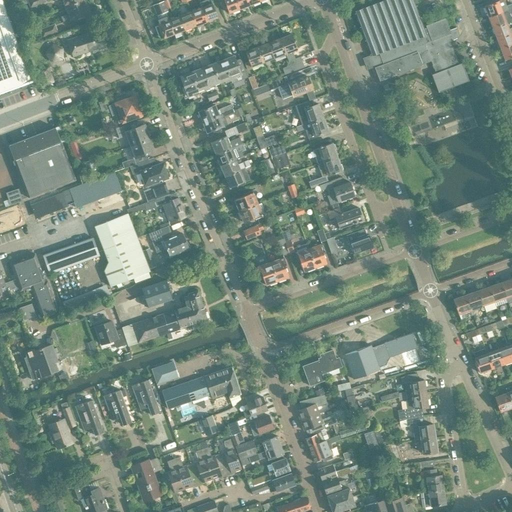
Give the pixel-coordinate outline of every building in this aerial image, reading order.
[(0,0),(0,92),(22,85),(32,81),(2,0),(0,0)] [(71,20),(71,21),(90,13),(84,0),(83,0),(66,7),(68,14),(62,16),(64,23),(71,20)] [(218,17),(211,0),(206,0),(200,3),(207,22),(207,21),(209,22),(212,21),(213,19),(218,17)] [(234,13),(239,11),(239,10),(240,9),(236,0),(223,0),(229,13),(233,12),(234,13)] [(236,0),(240,9),(241,9),(241,10),(246,8),(246,7),(250,5),(247,0),(236,0)] [(380,81),(423,65),(422,64),(432,60),(436,73),(432,74),(439,92),(469,80),(462,63),(458,64),(449,41),(459,36),(456,28),(456,27),(450,30),(445,18),(426,25),(425,21),(421,22),(420,18),(423,17),(420,7),(416,9),(415,4),(418,3),(417,0),(385,0),(386,2),(381,3),(380,0),(371,3),(372,7),(366,9),(365,8),(364,7),(363,7),(361,8),(360,9),(359,10),(359,12),(356,13),(357,17),(356,19),(356,20),(357,21),(358,22),(359,23),(362,29),(360,29),(364,39),(365,38),(368,44),(367,45),(367,47),(368,48),(369,49),(370,50),(374,61),(376,67),(374,67),(380,81)] [(169,20),(166,12),(168,11),(167,9),(164,1),(152,6),(156,16),(157,15),(158,19),(156,20),(159,27),(155,29),(157,34),(161,32),(163,38),(174,34),(169,20)] [(498,1),(484,6),(488,17),(511,8),(511,4),(511,3),(500,8),(498,1)] [(199,3),(201,8),(191,12),(196,26),(207,22),(200,3),(199,3)] [(511,8),(488,17),(493,28),(506,23),(511,20),(509,14),(511,12),(511,8)] [(196,26),(191,12),(180,16),(185,30),(196,26)] [(169,20),(174,34),(185,30),(180,16),(169,20)] [(511,27),(508,29),(506,23),(493,28),(497,38),(511,32),(511,27)] [(58,32),(55,24),(40,30),(43,37),(58,32)] [(104,29),(67,41),(73,57),(109,45),(104,29)] [(501,49),(511,44),(511,38),(511,37),(511,32),(497,38),(501,49)] [(297,49),(291,34),(280,38),(286,54),(290,65),(290,66),(302,62),(300,57),(295,59),(292,51),(297,49)] [(269,43),(275,58),(286,54),(280,38),(269,43)] [(263,62),(275,58),(269,43),(257,47),(263,62)] [(505,60),(511,57),(511,44),(501,49),(505,60)] [(251,67),(263,62),(257,47),(245,52),(249,61),(244,63),(247,70),(252,68),(251,67)] [(61,48),(51,48),(48,58),(57,64),(65,57),(61,48)] [(229,57),(228,58),(223,60),(231,80),(232,84),(248,77),(241,58),(236,61),(234,56),(233,56),(232,56),(229,57)] [(225,80),(225,82),(231,80),(223,60),(218,62),(216,61),(214,62),(213,64),(219,82),(225,80)] [(290,65),(282,68),(285,74),(304,67),(302,62),(290,66),(290,65)] [(207,65),(206,67),(202,68),(210,88),(215,86),(214,84),(219,82),(213,64),(212,65),(210,64),(207,65)] [(48,67),(38,71),(43,85),(53,81),(48,67)] [(192,71),(192,72),(191,72),(199,92),(198,90),(203,88),(204,90),(210,88),(202,68),(197,70),(196,69),(192,71)] [(185,75),(180,77),(188,96),(191,95),(196,106),(203,104),(199,92),(191,72),(190,73),(189,72),(186,73),(185,75)] [(252,89),(258,87),(253,76),(248,78),(252,89)] [(270,82),(267,83),(270,90),(272,90),(278,87),(282,99),(293,95),(293,96),(313,89),(308,76),(289,84),(288,83),(283,85),(280,78),(277,79),(270,82)] [(62,77),(53,81),(56,87),(65,84),(62,77)] [(99,102),(99,103),(103,114),(111,112),(112,115),(115,114),(119,123),(137,117),(138,117),(138,118),(139,118),(140,118),(141,118),(141,117),(142,117),(142,116),(143,116),(143,115),(143,114),(143,113),(143,112),(142,112),(142,111),(141,111),(140,111),(139,111),(136,100),(136,99),(137,99),(137,98),(137,97),(136,96),(136,95),(135,95),(134,95),(133,95),(132,95),(132,96),(131,96),(131,97),(131,98),(109,106),(107,100),(99,102)] [(390,115),(403,110),(400,101),(387,106),(390,115)] [(301,120),(294,122),(296,128),(323,118),(318,104),(305,108),(307,116),(301,118),(301,120)] [(202,122),(233,110),(231,106),(219,111),(219,110),(217,110),(215,105),(198,112),(202,122)] [(233,110),(236,117),(244,114),(241,107),(233,110)] [(223,126),(221,121),(223,120),(223,119),(235,114),(233,110),(202,122),(207,133),(212,130),(214,135),(221,132),(219,127),(223,126)] [(308,138),(328,131),(323,118),(296,128),(297,132),(305,129),(308,138)] [(118,138),(127,135),(131,147),(150,140),(144,124),(131,129),(128,123),(115,128),(118,138)] [(244,123),(235,127),(238,133),(247,130),(244,123)] [(75,179),(55,127),(34,136),(9,145),(29,197),(75,179)] [(212,149),(214,149),(215,154),(242,143),(239,138),(229,142),(227,136),(211,142),(211,144),(211,145),(212,149)] [(135,158),(154,151),(150,140),(131,147),(135,158)] [(242,143),(215,154),(218,159),(217,160),(219,165),(236,159),(243,156),(241,152),(242,151),(244,150),(242,143)] [(332,143),(312,150),(317,164),(337,157),(332,143)] [(283,145),(270,149),(273,158),(286,154),(283,145)] [(79,151),(73,153),(75,160),(82,158),(79,151)] [(273,158),(277,169),(290,164),(286,154),(273,158)] [(342,171),(337,157),(317,164),(322,178),(309,182),(311,189),(319,185),(328,182),(326,176),(328,176),(342,171)] [(263,161),(268,175),(275,172),(269,158),(263,161)] [(134,159),(123,163),(125,168),(130,167),(136,164),(134,159)] [(250,165),(248,160),(238,164),(236,159),(219,165),(221,171),(222,171),(224,176),(240,170),(240,169),(245,167),(245,168),(250,165)] [(149,160),(138,164),(141,172),(146,186),(168,178),(162,163),(151,167),(149,160)] [(240,170),(224,176),(226,181),(226,183),(227,186),(229,187),(230,188),(245,182),(250,180),(245,168),(240,170)] [(70,190),(31,205),(36,219),(69,206),(68,205),(74,202),(76,208),(105,197),(122,191),(115,173),(70,189),(70,190)] [(319,185),(321,191),(326,189),(328,195),(327,196),(330,205),(355,196),(350,182),(344,184),(342,178),(328,183),(328,182),(319,185)] [(164,182),(152,187),(152,188),(156,199),(169,195),(164,182)] [(291,199),(297,196),(294,187),(288,190),(291,199)] [(18,188),(6,193),(10,205),(23,201),(18,188)] [(148,202),(156,199),(152,188),(144,191),(148,202)] [(245,195),(234,200),(239,211),(257,203),(252,190),(244,194),(245,195)] [(147,210),(163,205),(169,222),(184,217),(178,199),(177,199),(176,196),(175,193),(156,199),(148,202),(145,204),(147,210)] [(254,218),(254,220),(262,216),(257,203),(239,211),(244,222),(254,218)] [(130,209),(127,210),(128,214),(138,211),(145,208),(146,208),(144,204),(130,209)] [(304,214),(302,207),(294,209),(296,216),(304,214)] [(324,213),(323,213),(325,220),(335,217),(339,228),(363,220),(359,208),(342,214),(339,207),(324,213)] [(124,216),(95,226),(98,235),(109,262),(105,272),(110,287),(133,278),(135,283),(150,277),(149,273),(150,272),(149,270),(137,238),(134,229),(128,214),(124,216)] [(260,230),(258,225),(257,225),(257,226),(243,231),(247,239),(260,234),(259,230),(260,230)] [(134,229),(137,238),(144,236),(140,227),(134,229)] [(158,229),(149,233),(157,253),(162,250),(165,257),(169,256),(170,256),(188,248),(188,247),(188,245),(187,243),(185,242),(182,233),(176,236),(175,235),(169,238),(169,239),(163,241),(161,235),(158,229)] [(323,229),(317,231),(321,242),(326,240),(326,239),(323,229)] [(364,229),(346,235),(349,242),(353,254),(373,246),(369,235),(367,236),(364,229)] [(43,255),(50,273),(99,256),(92,237),(43,255)] [(333,237),(326,239),(326,240),(331,253),(338,251),(333,237)] [(283,255),(287,253),(288,253),(285,242),(283,239),(277,241),(283,255)] [(290,240),(285,242),(288,253),(294,251),(297,261),(300,260),(304,271),(315,267),(309,248),(308,248),(306,243),(293,248),(290,240)] [(322,243),(312,247),(309,248),(315,267),(326,263),(322,252),(325,251),(322,243)] [(45,282),(35,254),(10,262),(16,280),(19,287),(21,291),(31,287),(42,318),(59,312),(47,281),(45,282)] [(152,257),(146,259),(149,269),(156,266),(152,257)] [(285,266),(286,265),(284,257),(270,262),(277,281),(289,277),(285,266)] [(262,274),(266,285),(277,281),(270,262),(257,267),(260,275),(262,274)] [(0,298),(9,295),(8,291),(19,287),(16,280),(5,284),(0,270),(0,298)] [(511,300),(511,277),(501,282),(508,302),(511,300)] [(173,299),(170,291),(166,280),(153,284),(159,303),(173,299)] [(495,301),(496,306),(508,302),(501,282),(489,286),(494,301),(495,301)] [(141,288),(148,307),(159,303),(153,284),(141,288)] [(110,294),(106,285),(63,302),(66,311),(110,294)] [(494,301),(489,286),(477,291),(482,305),(494,301)] [(187,306),(185,307),(187,313),(203,307),(198,290),(188,293),(189,295),(184,297),(187,306)] [(470,310),(482,305),(477,291),(465,295),(470,310)] [(453,299),(460,319),(472,315),(470,310),(465,295),(453,299)] [(36,316),(31,303),(19,308),(24,320),(36,316)] [(207,319),(204,310),(203,307),(187,313),(185,307),(163,314),(169,333),(178,330),(179,331),(181,330),(181,328),(192,324),(194,330),(201,328),(199,322),(207,319)] [(122,327),(128,346),(169,333),(163,314),(122,327)] [(102,344),(113,340),(115,348),(126,344),(121,329),(115,331),(111,321),(95,327),(102,344)] [(371,345),(345,355),(354,379),(380,369),(379,367),(385,364),(389,357),(389,355),(400,351),(401,353),(406,367),(420,361),(422,361),(417,348),(412,333),(372,347),(371,345)] [(55,363),(58,362),(51,344),(34,350),(34,349),(25,352),(27,358),(25,358),(29,371),(33,380),(58,371),(55,363)] [(503,364),(511,361),(511,349),(510,345),(498,349),(503,364)] [(473,353),(474,357),(480,373),(492,369),(486,353),(487,353),(485,348),(473,353)] [(498,349),(487,353),(486,353),(492,369),(503,364),(498,349)] [(302,366),(308,381),(310,386),(324,381),(322,374),(342,367),(339,357),(336,358),(333,350),(319,354),(321,359),(302,366)] [(173,362),(151,369),(157,384),(177,377),(173,362)] [(232,367),(162,390),(169,409),(210,395),(212,399),(227,394),(229,398),(240,394),(232,367)] [(418,381),(417,373),(407,375),(401,378),(401,383),(405,383),(406,390),(405,390),(405,392),(398,393),(399,398),(406,397),(426,394),(424,380),(418,381)] [(140,411),(148,408),(151,415),(160,411),(148,380),(131,386),(140,411)] [(324,393),(322,388),(315,391),(317,396),(324,393)] [(351,388),(344,390),(349,409),(350,412),(357,410),(354,395),(352,395),(351,388)] [(112,420),(120,418),(123,425),(132,422),(123,397),(121,391),(120,390),(103,396),(112,420)] [(381,402),(398,397),(396,392),(380,397),(381,402)] [(511,406),(507,392),(495,397),(500,412),(511,407),(511,406)] [(305,408),(297,411),(300,420),(319,413),(316,407),(327,403),(324,394),(317,396),(302,400),(305,408)] [(421,407),(428,406),(426,394),(399,398),(399,401),(406,400),(408,409),(405,409),(406,419),(423,416),(421,407)] [(246,403),(249,410),(243,412),(245,418),(267,410),(262,397),(259,398),(259,396),(254,398),(255,399),(246,403)] [(85,431),(92,428),(94,435),(103,432),(92,401),(76,407),(85,431)] [(68,407),(62,409),(69,427),(75,425),(68,407)] [(304,430),(313,427),(315,432),(320,430),(337,423),(333,414),(321,419),(319,413),(300,420),(304,430)] [(255,421),(249,423),(251,430),(253,436),(254,435),(274,428),(272,423),(273,420),(272,417),(269,415),(255,421)] [(435,438),(433,424),(424,425),(423,416),(406,419),(407,426),(412,425),(414,441),(421,440),(435,438)] [(210,417),(200,420),(204,431),(205,435),(215,431),(210,417)] [(57,448),(72,443),(64,419),(49,425),(53,436),(52,437),(51,439),(52,442),(54,443),(55,442),(57,448)] [(204,431),(200,420),(194,422),(198,433),(204,431)] [(237,421),(228,424),(232,435),(236,434),(241,432),(239,426),(237,421)] [(356,433),(354,427),(339,432),(341,438),(356,433)] [(306,435),(307,438),(305,439),(308,446),(328,439),(326,435),(322,436),(320,430),(315,432),(306,435)] [(364,434),(370,451),(379,448),(373,431),(364,434)] [(236,434),(232,435),(236,446),(240,445),(236,434)] [(340,440),(338,435),(328,439),(308,446),(314,462),(322,459),(323,462),(332,458),(329,450),(332,449),(330,444),(340,440)] [(253,440),(240,445),(236,446),(241,460),(280,445),(277,436),(262,441),(263,445),(256,447),(253,440)] [(423,453),(437,451),(435,438),(421,440),(423,453)] [(223,441),(227,451),(219,454),(227,476),(233,474),(232,472),(241,469),(230,439),(223,441)] [(284,454),(280,445),(241,460),(243,465),(267,456),(269,460),(284,454)] [(211,457),(208,447),(201,449),(212,479),(220,476),(221,478),(227,476),(219,454),(211,457)] [(195,451),(199,461),(191,464),(199,486),(204,484),(204,482),(212,479),(201,449),(195,451)] [(353,458),(351,451),(343,454),(345,460),(353,458)] [(408,464),(420,462),(425,461),(425,455),(418,456),(418,455),(412,456),(412,455),(407,455),(408,464)] [(129,467),(141,500),(160,494),(153,472),(162,469),(158,457),(129,467)] [(183,467),(179,457),(173,459),(184,489),(192,486),(193,488),(199,486),(191,464),(183,467)] [(251,480),(253,486),(266,482),(273,479),(278,478),(277,475),(289,470),(285,458),(272,463),(266,465),(269,471),(268,472),(268,473),(251,480)] [(179,501),(175,492),(184,489),(173,459),(167,461),(170,471),(164,473),(174,503),(179,501)] [(425,461),(420,462),(421,468),(435,466),(434,460),(425,461)] [(336,471),(334,464),(318,470),(322,481),(337,476),(358,470),(356,465),(348,468),(348,467),(336,471)] [(422,471),(424,479),(427,478),(429,492),(443,490),(441,475),(436,476),(435,469),(422,471)] [(295,484),(290,473),(278,478),(273,479),(277,491),(295,484)] [(322,481),(326,495),(327,495),(335,492),(342,490),(347,488),(346,484),(345,480),(339,482),(337,476),(322,481)] [(253,494),(269,489),(266,482),(253,486),(251,487),(253,494)] [(84,507),(87,506),(88,511),(98,511),(109,508),(105,499),(102,500),(101,497),(102,496),(99,488),(91,491),(89,484),(75,489),(78,500),(81,499),(84,507)] [(336,511),(355,506),(349,488),(342,490),(335,492),(327,495),(326,495),(332,511),(336,511)] [(429,492),(422,493),(425,507),(445,504),(443,490),(429,492)] [(58,495),(51,498),(56,511),(62,511),(64,511),(58,495)] [(275,507),(277,511),(300,511),(311,509),(307,496),(275,507)] [(383,499),(386,511),(406,511),(405,505),(402,496),(384,502),(383,499)] [(386,511),(383,499),(364,505),(366,511),(386,511)] [(214,501),(187,510),(187,511),(217,511),(215,503),(214,501)] [(263,505),(265,510),(272,507),(270,502),(263,505)] [(411,503),(405,505),(406,511),(413,511),(411,504),(411,503)]
